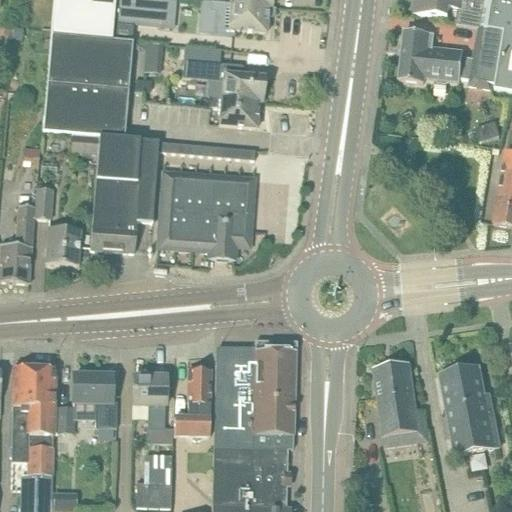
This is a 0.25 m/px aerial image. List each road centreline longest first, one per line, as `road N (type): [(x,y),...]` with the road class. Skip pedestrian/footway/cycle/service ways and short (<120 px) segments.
road 1 (tertiary): [(173,308),(0,323)]
road 2 (secondary): [(511,279),(476,271),(368,283)]
road 3 (secondary): [(370,303),(477,293),(511,280)]
road 4 (secondary): [(342,141),(360,0)]
road 5 (secondary): [(342,141),(328,171),(316,263)]
road 6 (tertiary): [(296,289),(173,308)]
road 7 (tertiary): [(173,308),(210,315),(296,307)]
road 8 (secondary): [(342,260),(349,175),(342,141)]
